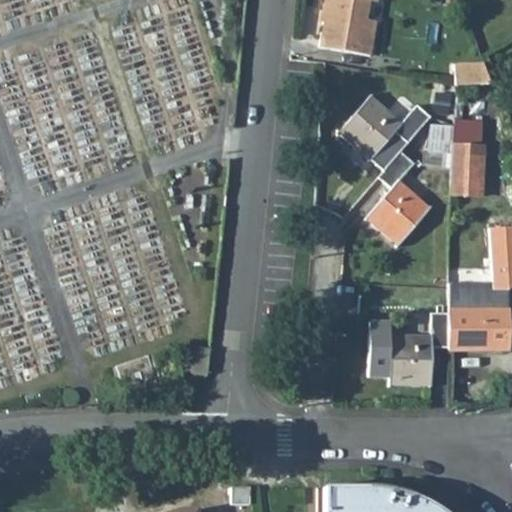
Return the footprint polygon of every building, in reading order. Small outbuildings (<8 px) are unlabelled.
[(375,0),(321,0),(321,7),(324,7),(317,48),(368,57),(374,22),(364,20),(367,2),(375,3),(375,0)] [(483,65),(453,66),(454,87),(489,85),(483,65)] [(405,145),(427,119),(414,107),(399,124),(367,97),(336,133),(367,161),(392,134),(405,145)] [(425,152),(448,154),(451,127),(428,125),(425,152)] [(480,147),(450,145),(450,151),(448,195),(478,197),(480,147)] [(389,190),(364,219),(396,245),(427,208),(396,182),(411,164),(398,153),(376,179),(389,190)] [(507,345),(506,290),(511,287),(511,228),(486,230),(489,290),(491,290),(492,300),(479,300),(479,310),(446,311),(446,314),(446,350),(447,352),(485,352),(484,345),(507,345)] [(472,292),(471,247),(445,248),(446,292),(472,292)] [(479,290),(479,300),(492,300),(491,290),(489,290),(479,290)] [(429,349),(446,350),(446,314),(428,314),(428,337),(387,337),(386,386),(429,386),(429,349)] [(190,373),(205,375),(208,349),(192,348),(190,373)] [(47,456),(0,461),(0,473),(48,468),(47,456)] [(248,487),(229,487),(229,504),(248,505),(248,487)] [(361,488),(322,489),(322,511),(439,511),(437,510),(426,503),(418,499),(408,496),(396,492),(380,489),(361,488)]
